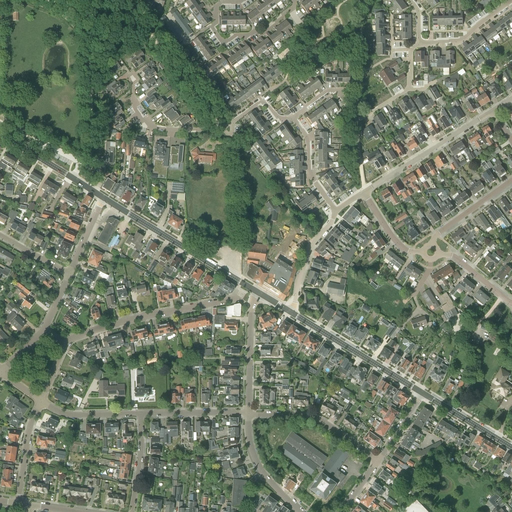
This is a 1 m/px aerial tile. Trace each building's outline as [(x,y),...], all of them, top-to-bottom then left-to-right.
[(188,8),(188,9),(196,3),(194,0),(193,0),(189,0),(185,3),(188,7),(188,8)] [(261,0),(264,3),(261,5),(266,12),(271,9),(266,2),(264,0),(261,0)] [(268,0),(266,2),(271,9),(276,5),(271,0),(268,0)] [(312,0),(306,0),(306,1),(311,8),(314,6),(316,9),(318,8),(312,0)] [(319,0),(312,0),(318,8),(320,7),(317,3),(320,1),(319,0)] [(391,10),(392,11),(404,3),(401,0),(397,0),(393,3),(392,3),(395,7),(392,9),(391,10)] [(433,0),(429,4),(432,8),(440,3),(437,0),(433,0)] [(311,8),(306,1),(301,5),(308,15),(310,14),(307,10),(311,8)] [(259,7),(256,9),(261,16),(266,12),(261,5),(258,2),(257,3),(259,7)] [(191,14),(203,6),(202,4),(198,6),(196,3),(188,9),(189,10),(190,9),(192,13),(191,14)] [(404,3),(392,11),(392,12),(390,13),(391,14),(397,10),(400,13),(407,8),(404,3)] [(191,14),(195,19),(203,13),(201,10),(204,7),(203,6),(191,14)] [(256,9),(251,13),(257,20),(260,18),(262,21),(264,20),(261,16),(256,9)] [(375,14),(375,20),(384,20),(384,16),(388,16),(388,14),(383,14),(383,10),(374,10),(374,14),(375,14)] [(239,12),(239,17),(239,25),(244,25),(244,26),(245,26),(245,25),(249,25),(246,21),(245,21),(245,17),(241,17),(241,12),(239,12)] [(200,23),(210,15),(209,13),(205,16),(203,13),(195,19),(198,24),(200,23)] [(257,20),(251,13),(246,16),(252,24),(255,21),(257,24),(259,23),(257,20)] [(210,15),(200,23),(201,25),(200,26),(199,28),(200,30),(201,31),(204,28),(210,23),(208,20),(212,17),(210,15)] [(507,17),(502,20),(507,27),(509,31),(510,32),(511,34),(511,33),(511,30),(511,29),(509,26),(511,23),(507,17)] [(497,24),(498,25),(498,24),(503,31),(505,34),(506,33),(504,29),(507,27),(502,20),(497,24)] [(286,21),(281,24),(289,35),(290,34),(288,31),(292,28),(286,21)] [(492,23),(490,24),(498,35),(503,31),(498,24),(498,25),(495,27),(492,23)] [(281,24),(276,28),(282,35),(285,33),(287,36),(289,35),(281,24)] [(491,29),(488,31),(493,38),(498,35),(490,24),(488,26),(491,29)] [(277,32),(273,34),(278,41),(283,37),(282,35),(276,28),(276,27),(274,28),(277,32)] [(493,38),(488,31),(485,34),(482,30),(480,31),(488,42),(493,38)] [(278,41),(273,34),(270,36),(268,33),(266,34),(273,45),(278,41)] [(195,47),(196,47),(196,46),(203,41),(200,38),(204,36),(203,34),(192,42),(195,46),(195,47)] [(475,35),(474,36),(482,47),(486,43),(481,36),(478,39),(475,35)] [(475,41),(472,43),(477,50),(482,47),(474,36),(472,37),(475,41)] [(261,42),(262,43),(267,49),(272,46),(267,39),(264,41),(261,38),(259,39),(261,42)] [(199,52),(200,51),(206,46),(204,43),(208,40),(207,39),(203,41),(196,46),(196,47),(199,50),(198,51),(199,52)] [(254,42),(257,46),(262,53),(267,49),(262,43),(259,45),(256,41),(254,42)] [(245,47),(242,49),(247,56),(247,57),(248,56),(248,55),(252,53),(244,42),(242,43),(245,47)] [(466,42),(464,43),(472,54),(477,50),(472,43),(468,46),(466,42)] [(472,54),(464,43),(462,44),(465,48),(462,51),(467,57),(472,54)] [(202,56),(202,57),(210,51),(208,48),(211,45),(210,44),(206,46),(200,51),(202,55),(202,56)] [(262,53),(257,46),(254,48),(251,45),(249,46),(257,56),(262,53)] [(237,53),(242,60),(243,60),(243,59),(247,56),(242,49),(239,46),(237,47),(240,51),(237,53)] [(210,51),(202,57),(203,56),(206,60),(205,61),(206,62),(214,56),(211,53),(215,50),(214,48),(210,51)] [(235,54),(232,56),(237,63),(238,64),(239,63),(238,62),(242,60),(237,53),(234,49),(232,50),(235,54)] [(134,55),(137,58),(134,60),(134,59),(131,62),(135,68),(138,66),(139,66),(143,62),(140,58),(144,56),(140,51),(134,55)] [(415,63),(422,63),(422,68),(428,68),(428,57),(424,57),(424,52),(415,53),(415,63)] [(431,56),(430,56),(430,60),(431,60),(431,63),(432,64),(437,64),(437,65),(437,67),(439,68),(443,68),(443,65),(443,57),(439,57),(439,52),(431,52),(431,56)] [(443,57),(443,65),(443,68),(443,76),(450,76),(450,64),(454,64),(454,52),(446,52),(446,57),(443,57)] [(237,63),(232,56),(229,53),(228,54),(230,58),(227,60),(233,68),(234,67),(233,66),(237,63)] [(118,62),(121,60),(117,55),(113,57),(113,59),(109,61),(112,65),(109,66),(114,73),(122,67),(118,62)] [(222,60),(219,62),(223,69),(224,70),(225,69),(225,68),(228,65),(221,55),(219,56),(222,60)] [(144,78),(146,81),(152,77),(156,74),(153,69),(155,68),(154,66),(155,65),(153,62),(155,60),(154,58),(145,65),(147,67),(142,71),(145,75),(144,76),(144,78)] [(217,63),(214,66),(219,72),(219,73),(220,72),(223,69),(219,62),(216,58),(214,60),(217,63)] [(388,66),(390,70),(398,65),(395,61),(388,66)] [(212,67),(209,69),(214,77),(215,76),(215,75),(219,72),(214,66),(211,62),(209,63),(212,67)] [(214,77),(209,69),(206,65),(204,67),(207,70),(204,73),(209,80),(210,80),(210,79),(214,76),(214,77)] [(269,67),(272,70),(277,77),(282,73),(277,67),(273,69),(271,65),(269,67)] [(250,73),(251,75),(257,71),(254,68),(243,75),(245,77),(250,73)] [(264,70),(267,74),(272,80),(277,77),(272,70),(269,73),(266,69),(264,70)] [(380,74),(379,75),(381,78),(382,78),(383,80),(394,73),(392,70),(392,71),(391,70),(389,71),(388,69),(380,74)] [(507,71),(503,74),(507,82),(505,83),(506,85),(509,89),(509,90),(511,87),(511,79),(510,76),(507,71)] [(267,74),(264,76),(261,72),(259,74),(267,84),(272,80),(267,74)] [(394,73),(383,80),(387,86),(395,81),(397,80),(396,79),(397,79),(396,77),(394,78),(392,75),(395,73),(394,73)] [(152,77),(146,81),(144,83),(149,90),(152,88),(154,87),(155,89),(163,83),(160,79),(155,82),(152,77)] [(311,78),(309,79),(317,90),(322,86),(316,78),(313,81),(311,78)] [(260,79),(256,82),(261,89),(263,87),(266,90),(268,89),(260,79)] [(310,83),(306,86),(312,93),(317,90),(309,79),(308,80),(310,83)] [(446,80),(444,81),(445,85),(446,86),(446,88),(456,88),(456,80),(446,80)] [(102,93),(103,92),(105,92),(105,93),(106,92),(107,92),(109,91),(110,92),(111,91),(114,95),(118,93),(118,92),(123,88),(118,82),(116,83),(115,81),(101,91),(102,93)] [(256,82),(251,86),(255,92),(256,92),(259,90),(261,94),(263,93),(260,89),(261,89),(256,82)] [(489,86),(496,98),(503,93),(496,82),(489,86)] [(236,86),(241,93),(246,99),(250,96),(246,89),(242,92),(237,85),(236,86)] [(301,85),(300,86),(307,97),(312,93),(306,86),(303,88),(301,85)] [(251,86),(246,89),(250,96),(254,94),(256,97),(258,96),(256,92),(255,92),(251,86)] [(307,97),(300,86),(298,88),(300,90),(297,93),(302,100),(307,97)] [(483,95),(481,97),(485,104),(490,101),(484,92),(485,91),(483,86),(479,89),(483,95)] [(279,95),(282,100),(289,95),(287,92),(290,89),(289,88),(279,95)] [(435,88),(428,92),(432,99),(429,100),(433,106),(436,105),(434,102),(441,98),(435,88)] [(149,107),(153,104),(157,101),(152,95),(156,92),(154,90),(146,96),(148,98),(144,101),(149,107)] [(233,93),(236,96),(241,103),(246,99),(241,93),(238,95),(235,91),(233,93)] [(228,96),(230,99),(231,99),(236,106),(241,103),(236,96),(233,99),(230,95),(228,96)] [(282,100),(286,105),(296,97),(295,96),(291,98),(289,95),(282,100)] [(422,96),(414,101),(415,101),(421,110),(425,107),(427,110),(433,106),(429,100),(428,100),(425,101),(422,96)] [(296,97),(286,105),(289,110),(296,105),(294,102),(297,99),(296,97)] [(485,104),(481,97),(477,99),(481,107),(485,104)] [(165,108),(171,104),(172,103),(170,100),(169,102),(168,100),(164,103),(161,98),(157,101),(153,104),(158,111),(162,108),(163,110),(165,108)] [(231,99),(230,99),(227,101),(225,99),(223,100),(231,110),(236,106),(231,99)] [(468,103),(466,104),(467,106),(466,106),(467,108),(468,107),(471,112),(472,111),(473,112),(476,110),(475,109),(476,109),(477,110),(480,108),(477,103),(474,105),(475,104),(473,100),(472,100),(471,99),(467,101),(468,103)] [(331,100),(326,103),(332,111),(335,109),(337,112),(339,110),(331,100)] [(409,110),(412,114),(418,111),(412,102),(409,104),(407,100),(400,104),(405,112),(409,110)] [(110,112),(115,118),(119,115),(122,112),(120,109),(121,109),(117,102),(112,106),(111,104),(107,107),(110,111),(110,112)] [(326,103),(321,107),(327,115),(331,112),(335,118),(336,117),(332,111),(326,103)] [(167,118),(174,113),(171,108),(173,106),(171,104),(165,108),(166,110),(166,111),(163,114),(166,119),(167,118)] [(321,107),(317,111),(322,117),(325,115),(327,119),(329,117),(327,115),(321,107)] [(456,116),(459,121),(464,117),(458,108),(455,110),(455,108),(449,112),(453,118),(456,116)] [(391,120),(393,124),(401,119),(395,110),(389,113),(392,119),(391,120)] [(248,116),(251,121),(262,114),(260,112),(257,115),(254,111),(248,116)] [(317,111),(312,114),(317,121),(320,119),(323,122),(324,121),(322,117),(317,111)] [(178,121),(183,118),(181,115),(179,117),(175,112),(174,113),(167,118),(171,123),(174,120),(176,121),(177,122),(178,121)] [(252,127),(253,127),(261,121),(259,118),(263,115),(262,114),(251,121),(254,125),(252,127)] [(317,121),(312,114),(307,118),(312,125),(315,122),(319,128),(321,127),(317,121)] [(375,127),(379,133),(383,130),(381,128),(387,124),(381,114),(374,119),(377,125),(375,127)] [(115,118),(110,121),(115,128),(117,130),(125,124),(121,118),(120,118),(118,116),(119,115),(115,118)] [(183,118),(178,121),(182,126),(187,122),(189,125),(194,121),(192,118),(190,120),(186,115),(183,118)] [(438,122),(441,127),(442,127),(444,130),(451,126),(448,121),(450,120),(447,115),(445,117),(445,118),(438,122)] [(431,119),(427,122),(429,125),(427,126),(429,129),(434,137),(439,133),(437,129),(439,128),(437,125),(435,126),(431,119)] [(255,127),(258,131),(269,123),(267,122),(264,124),(261,121),(253,127),(254,128),(255,127)] [(269,123),(258,131),(262,136),(269,131),(266,128),(270,125),(269,123)] [(415,126),(418,130),(416,132),(415,130),(411,132),(413,135),(415,134),(421,145),(426,141),(422,135),(423,134),(422,132),(425,131),(420,123),(415,126)] [(279,131),(282,134),(288,129),(285,124),(274,132),(275,134),(279,131)] [(378,138),(378,137),(378,136),(377,135),(379,133),(375,128),(373,129),(371,126),(363,132),(368,140),(374,137),(375,139),(376,140),(377,139),(378,139),(378,138)] [(485,128),(482,130),(485,134),(484,135),(486,139),(485,139),(487,142),(491,140),(489,137),(493,135),(491,132),(491,131),(488,126),(487,127),(485,128)] [(279,143),(280,143),(292,134),(288,129),(282,134),(284,137),(279,141),(280,142),(279,143)] [(475,134),(473,136),(479,147),(482,145),(479,141),(482,139),(477,133),(476,133),(475,134)] [(286,140),(289,144),(296,139),(295,139),(292,134),(280,143),(281,145),(286,140)] [(479,147),(473,136),(470,138),(470,137),(468,138),(469,138),(468,139),(472,145),(474,144),(477,148),(479,147)] [(289,144),(287,145),(288,146),(291,144),(294,148),(295,147),(296,149),(301,149),(301,143),(301,142),(298,137),(295,139),(296,139),(289,144)] [(407,145),(411,151),(417,147),(414,142),(416,141),(413,137),(410,140),(412,142),(407,145)] [(145,139),(141,139),(135,138),(134,145),(142,147),(141,148),(146,149),(148,143),(145,143),(145,139)] [(397,146),(393,140),(389,142),(395,151),(396,150),(400,157),(402,156),(403,157),(405,156),(405,155),(406,154),(399,144),(397,146)] [(252,146),(256,151),(263,146),(266,143),(265,141),(262,144),(259,141),(252,146)] [(105,159),(104,164),(113,164),(114,143),(106,143),(105,159)] [(154,156),(158,156),(164,157),(164,160),(168,160),(169,152),(166,152),(166,149),(165,149),(165,144),(156,143),(155,146),(154,146),(154,151),(155,151),(154,156)] [(456,146),(460,153),(464,151),(470,161),(476,157),(473,152),(470,154),(469,152),(467,149),(466,149),(462,143),(459,144),(456,146)] [(175,147),(170,147),(169,155),(170,155),(169,165),(173,166),(173,164),(179,165),(179,160),(180,160),(181,156),(182,156),(183,146),(179,145),(178,150),(175,149),(175,147)] [(256,151),(260,155),(266,150),(266,151),(268,149),(270,148),(269,146),(265,149),(263,146),(256,151)] [(457,155),(460,153),(456,146),(453,147),(453,148),(451,149),(455,156),(454,157),(456,160),(459,158),(457,155)] [(200,162),(200,161),(204,161),(204,163),(211,163),(212,160),(215,160),(215,154),(200,153),(197,149),(191,153),(193,155),(192,156),(194,159),(193,160),(196,165),(200,162)] [(260,155),(263,160),(270,155),(274,153),(272,151),(269,154),(266,151),(266,150),(260,155)] [(369,155),(367,156),(370,161),(375,158),(377,162),(374,163),(378,170),(385,166),(381,159),(383,158),(380,153),(378,150),(369,155)] [(392,151),(386,155),(391,162),(396,159),(392,151)] [(7,166),(12,158),(7,155),(1,163),(0,165),(2,167),(3,166),(6,167),(7,166)] [(263,160),(267,165),(273,160),(274,160),(277,157),(276,156),(272,158),(270,155),(263,160)] [(436,160),(434,161),(436,164),(435,165),(438,169),(441,167),(441,168),(447,164),(442,155),(436,159),(436,160)] [(12,158),(7,166),(9,168),(7,170),(10,172),(11,169),(12,170),(17,161),(12,158)] [(273,160),(267,165),(270,170),(281,162),(279,161),(276,163),(274,160),(273,160)] [(506,173),(500,165),(502,164),(499,160),(495,163),(496,165),(498,167),(495,170),(500,177),(506,173)] [(13,175),(18,178),(25,167),(23,166),(24,165),(20,163),(20,164),(19,164),(14,172),(13,175)] [(430,164),(425,167),(429,173),(431,172),(433,176),(436,174),(434,170),(430,164)] [(469,167),(477,180),(480,178),(471,165),(469,167)] [(25,167),(18,178),(22,181),(24,178),(25,178),(30,170),(25,167)] [(423,177),(425,181),(428,179),(422,169),(419,170),(418,170),(417,171),(417,172),(421,179),(423,177)] [(32,173),(27,181),(25,184),(30,187),(29,188),(37,176),(36,175),(37,173),(33,171),(32,173)] [(459,180),(465,188),(467,186),(462,178),(462,179),(459,175),(457,173),(458,173),(457,171),(454,173),(455,174),(456,174),(457,177),(459,180)] [(487,180),(490,184),(495,180),(489,171),(482,176),(485,181),(487,180)] [(322,177),(326,182),(336,175),(335,173),(331,176),(329,172),(322,177)] [(413,174),(408,177),(417,192),(420,191),(417,187),(416,187),(415,185),(416,184),(415,181),(417,180),(413,174)] [(101,187),(106,190),(114,176),(111,175),(108,180),(106,178),(101,187)] [(326,182),(330,187),(336,182),(334,179),(337,176),(336,175),(326,182)] [(37,176),(29,188),(32,190),(33,188),(35,190),(37,187),(42,179),(37,176)] [(114,176),(106,190),(110,193),(116,184),(113,183),(117,178),(114,176)] [(417,192),(408,177),(403,181),(406,186),(409,184),(413,189),(415,188),(417,192)] [(134,195),(135,192),(129,189),(131,185),(132,178),(128,178),(127,188),(125,191),(126,192),(121,200),(127,203),(130,198),(131,199),(134,195)] [(41,197),(43,199),(52,185),(45,181),(41,188),(45,190),(43,193),(44,193),(41,197)] [(111,193),(115,196),(124,182),(121,181),(119,185),(117,184),(111,193)] [(475,181),(472,183),(479,192),(484,188),(480,182),(477,184),(476,183),(475,181)] [(124,182),(115,196),(120,199),(125,189),(127,187),(127,182),(124,182)] [(146,188),(144,187),(143,188),(141,187),(143,183),(140,182),(138,192),(139,193),(138,197),(140,198),(138,200),(139,201),(136,205),(142,208),(146,201),(143,199),(144,196),(143,196),(144,194),(143,193),(146,188)] [(330,187),(333,192),(343,184),(342,182),(339,185),(336,182),(330,187)] [(396,185),(393,187),(396,191),(395,192),(396,193),(397,193),(397,194),(400,192),(402,195),(403,197),(405,199),(409,196),(410,196),(407,191),(405,192),(403,190),(399,183),(398,184),(397,183),(396,184),(396,185)] [(479,192),(472,183),(474,185),(472,186),(473,187),(469,189),(474,196),(479,192)] [(343,184),(333,192),(337,197),(344,191),(342,188),(345,186),(343,184)] [(52,185),(43,199),(46,200),(48,196),(49,196),(50,194),(54,196),(58,189),(52,185)] [(388,190),(381,194),(384,197),(381,199),(383,202),(390,198),(392,201),(394,206),(399,203),(392,192),(390,193),(388,190)] [(459,190),(457,192),(464,203),(469,199),(465,193),(462,195),(459,190)] [(19,196),(19,200),(26,200),(26,196),(21,196),(21,193),(18,191),(16,196),(19,196)] [(304,198),(300,200),(307,209),(312,205),(304,195),(302,192),(300,193),(304,198)] [(464,203),(457,192),(459,195),(457,197),(458,198),(454,200),(459,207),(464,203)] [(59,210),(61,211),(71,196),(65,193),(61,199),(60,200),(64,202),(59,210)] [(306,193),(304,195),(312,205),(317,202),(312,195),(308,197),(306,193)] [(71,196),(61,211),(64,212),(69,204),(73,206),(76,200),(71,196)] [(78,205),(77,207),(79,208),(80,207),(82,208),(84,205),(87,207),(92,200),(86,196),(83,201),(81,204),(79,202),(78,205)] [(498,203),(504,211),(503,212),(507,217),(511,214),(509,212),(511,209),(504,199),(498,203)] [(307,209),(300,200),(297,202),(296,200),(294,202),(302,212),(307,209)] [(444,202),(442,203),(449,213),(454,210),(450,203),(450,204),(447,200),(444,202)] [(270,208),(272,210),(271,217),(270,217),(270,221),(276,222),(277,214),(281,210),(277,205),(275,207),(270,201),(265,205),(269,209),(270,208)] [(429,202),(426,204),(432,211),(435,209),(429,202)] [(36,205),(31,203),(27,209),(32,211),(36,205)] [(449,213),(442,203),(443,204),(441,206),(443,209),(440,211),(444,217),(449,213)] [(154,217),(156,218),(157,218),(158,218),(159,215),(161,217),(165,211),(162,210),(163,209),(156,205),(155,206),(153,204),(150,209),(152,210),(150,214),(154,216),(154,217)] [(171,225),(171,226),(176,218),(175,217),(172,215),(173,213),(171,212),(172,206),(169,206),(168,214),(170,215),(168,219),(169,219),(168,221),(169,221),(168,223),(168,224),(168,225),(170,226),(171,225)] [(79,208),(77,207),(75,210),(77,211),(75,215),(83,218),(84,217),(84,216),(86,214),(85,213),(86,212),(84,212),(85,210),(79,208)] [(353,207),(348,213),(355,219),(358,217),(360,219),(363,216),(353,207)] [(487,211),(495,222),(501,218),(493,207),(487,211)] [(176,218),(171,226),(174,227),(174,228),(176,229),(177,229),(179,230),(181,227),(179,226),(181,221),(178,219),(179,218),(179,211),(176,210),(176,216),(175,217),(176,218)] [(51,220),(50,222),(54,223),(54,222),(54,221),(55,221),(57,215),(55,215),(49,213),(47,219),(51,220)] [(355,219),(348,213),(343,219),(353,227),(355,225),(352,223),(355,219)] [(395,219),(397,223),(408,217),(405,213),(395,219)] [(433,213),(427,217),(433,225),(439,221),(435,215),(434,213),(433,213)] [(362,220),(366,224),(370,219),(366,215),(362,220)] [(483,228),(484,227),(486,230),(490,227),(482,215),(475,220),(479,225),(480,224),(483,228)] [(416,238),(416,237),(419,235),(412,225),(414,224),(408,217),(403,221),(408,228),(409,228),(410,230),(409,230),(411,233),(409,235),(412,240),(414,239),(414,240),(415,240),(416,238)] [(67,222),(71,223),(69,227),(77,231),(80,223),(69,218),(67,222)] [(13,221),(9,228),(16,232),(19,225),(20,223),(15,219),(14,219),(13,222),(13,221)] [(108,220),(107,220),(106,223),(107,224),(97,241),(105,246),(119,222),(112,219),(108,220)] [(422,226),(418,229),(421,233),(423,231),(424,232),(430,228),(426,223),(425,224),(423,220),(422,219),(419,221),(422,226)] [(19,225),(16,232),(22,235),(26,229),(24,228),(26,224),(21,221),(21,223),(19,225)] [(339,228),(346,234),(347,235),(350,233),(352,231),(343,223),(339,228)] [(370,223),(366,228),(370,232),(374,226),(370,223)] [(465,226),(451,237),(456,243),(466,235),(465,234),(469,231),(465,226)] [(244,238),(251,239),(252,228),(245,227),(244,238)] [(59,231),(65,234),(64,238),(72,242),(73,241),(74,241),(74,239),(74,238),(76,234),(67,230),(67,231),(60,228),(59,231)] [(335,228),(330,234),(335,238),(336,238),(339,241),(340,239),(342,237),(343,236),(344,235),(335,228)] [(362,232),(360,235),(365,239),(369,234),(365,230),(363,232),(362,232)] [(37,235),(34,242),(40,245),(44,239),(45,239),(46,239),(49,234),(49,232),(47,231),(43,238),(37,235)] [(27,238),(34,242),(37,235),(31,232),(27,238)] [(131,256),(136,259),(140,253),(141,252),(139,251),(142,245),(139,243),(142,237),(136,234),(134,238),(130,236),(125,243),(129,246),(131,243),(135,246),(134,248),(136,250),(135,251),(134,251),(131,256)] [(335,238),(330,234),(325,239),(334,247),(337,243),(334,240),(335,238)] [(344,236),(343,238),(349,242),(352,239),(347,235),(346,234),(344,236)] [(360,235),(359,234),(356,237),(363,242),(365,239),(360,235)] [(369,240),(373,246),(374,245),(382,240),(378,234),(372,238),(369,240)] [(117,239),(118,237),(115,236),(109,246),(113,249),(115,244),(118,245),(120,240),(117,239)] [(55,246),(60,248),(68,252),(69,251),(70,250),(69,249),(71,246),(63,243),(64,239),(59,237),(57,243),(58,244),(56,247),(55,246)] [(466,251),(468,252),(476,243),(471,239),(463,249),(466,251)] [(374,245),(373,246),(377,251),(380,249),(386,246),(382,240),(374,245)] [(324,241),(320,246),(327,253),(328,253),(325,251),(327,248),(331,251),(333,249),(324,241)] [(149,247),(147,246),(143,252),(146,254),(146,253),(148,255),(150,251),(153,252),(157,247),(152,243),(149,247)] [(476,243),(468,252),(471,254),(470,255),(473,258),(482,248),(479,245),(477,247),(475,245),(476,243)] [(294,281),(295,277),(294,277),(298,263),(291,259),(291,258),(289,257),(288,257),(281,253),(277,259),(270,271),(262,265),(262,261),(264,261),(266,246),(250,244),(247,264),(251,264),(251,265),(249,266),(248,268),(249,271),(246,275),(247,277),(259,284),(258,286),(283,301),(288,293),(287,292),(289,289),(291,286),(291,285),(292,282),(293,282),(294,281)] [(60,248),(55,246),(54,249),(59,251),(57,255),(62,257),(63,258),(64,259),(66,258),(67,256),(66,255),(68,252),(60,248)] [(327,253),(320,246),(315,251),(323,258),(327,253)] [(0,258),(7,262),(7,261),(11,263),(14,258),(8,255),(8,254),(0,249),(0,258)] [(345,250),(343,254),(352,258),(356,253),(350,249),(349,252),(345,250)] [(169,253),(168,253),(166,252),(166,251),(165,250),(163,250),(158,259),(165,264),(166,262),(167,262),(169,259),(168,258),(171,255),(170,254),(169,253)] [(90,257),(100,261),(102,257),(106,259),(107,258),(111,259),(112,256),(105,252),(104,255),(103,254),(102,255),(93,251),(90,257)] [(385,258),(390,262),(395,255),(391,251),(385,258)] [(352,258),(343,254),(340,259),(349,263),(352,258)] [(499,262),(489,254),(485,258),(490,262),(485,267),(490,272),(495,267),(499,262)] [(400,258),(395,255),(390,262),(388,264),(392,268),(394,265),(400,258)] [(100,261),(90,257),(88,263),(97,267),(95,270),(100,272),(102,273),(104,270),(102,269),(102,267),(98,265),(100,261)] [(179,259),(178,260),(175,258),(166,273),(169,275),(174,268),(177,271),(182,262),(183,261),(182,259),(181,258),(179,259)] [(316,259),(314,263),(329,269),(335,270),(336,265),(333,264),(334,260),(329,258),(327,264),(324,263),(324,262),(316,259)] [(400,258),(394,265),(399,270),(405,262),(400,258)] [(179,276),(182,277),(185,274),(188,276),(193,267),(187,263),(186,265),(185,265),(182,269),(183,270),(179,276)] [(329,269),(314,263),(313,268),(321,271),(321,269),(334,273),(335,270),(329,269)] [(149,268),(147,270),(152,273),(155,268),(151,265),(149,268)] [(407,270),(405,272),(406,273),(411,276),(415,269),(410,265),(407,270)] [(496,277),(502,281),(511,270),(506,265),(496,277)] [(450,266),(443,270),(447,276),(452,273),(452,275),(454,278),(459,275),(457,272),(454,273),(453,272),(454,272),(450,266)] [(0,275),(1,273),(7,277),(10,271),(5,268),(3,271),(0,269),(0,275)] [(51,279),(48,276),(50,274),(43,268),(38,274),(42,276),(39,280),(43,283),(49,289),(49,288),(51,288),(52,288),(51,286),(52,286),(51,285),(54,281),(51,279)] [(189,281),(192,283),(194,279),(198,282),(203,273),(203,272),(201,271),(200,271),(197,269),(196,271),(195,271),(193,275),(193,276),(189,281)] [(422,273),(415,269),(411,276),(417,280),(422,273)] [(443,270),(438,273),(441,280),(447,276),(443,270)] [(81,281),(82,281),(82,282),(85,283),(86,283),(90,285),(92,281),(94,282),(95,280),(98,274),(92,271),(90,277),(84,274),(81,281)] [(311,272),(309,278),(323,283),(317,280),(319,275),(311,272)] [(436,284),(441,280),(438,273),(432,277),(436,284)] [(197,299),(198,301),(200,300),(206,291),(210,285),(209,284),(212,279),(207,275),(202,283),(205,286),(197,299)] [(323,283),(309,278),(307,283),(315,286),(316,283),(323,285),(323,283)] [(116,286),(119,299),(127,297),(125,290),(128,289),(126,279),(122,280),(123,285),(116,286)] [(327,293),(343,296),(346,280),(341,279),(340,285),(329,283),(327,293)] [(463,292),(470,283),(466,279),(460,285),(463,287),(461,290),(463,292)] [(25,301),(21,305),(24,307),(25,306),(29,309),(34,303),(31,301),(31,300),(27,297),(32,291),(19,280),(14,287),(21,292),(19,295),(20,296),(25,299),(24,300),(25,301)] [(212,292),(210,296),(212,298),(223,296),(225,292),(228,295),(231,294),(234,289),(233,287),(223,280),(218,288),(217,289),(214,294),(212,292)] [(164,292),(166,301),(166,300),(174,298),(177,297),(176,293),(174,294),(173,291),(170,291),(170,290),(168,291),(167,288),(171,287),(171,285),(171,284),(163,281),(164,286),(163,286),(164,292)] [(136,291),(137,294),(146,292),(147,295),(150,294),(149,288),(145,288),(144,282),(140,283),(141,286),(131,288),(132,292),(136,291)] [(372,282),(369,284),(376,290),(378,287),(372,282)] [(470,283),(463,292),(465,294),(467,291),(470,293),(475,287),(470,283)] [(166,301),(164,292),(161,292),(159,286),(156,286),(156,284),(152,285),(153,287),(152,287),(153,293),(157,292),(157,293),(159,302),(162,301),(162,303),(166,302),(166,301)] [(450,293),(453,295),(460,287),(457,285),(450,293)] [(115,307),(115,305),(113,296),(114,296),(112,287),(103,289),(105,298),(106,298),(108,306),(111,305),(112,307),(115,307)] [(182,288),(183,293),(186,295),(187,294),(190,297),(192,293),(187,290),(187,291),(182,288)] [(81,292),(77,290),(74,298),(75,298),(75,299),(78,300),(81,301),(83,296),(87,298),(89,299),(90,295),(81,291),(81,292)] [(422,295),(428,304),(427,304),(429,308),(433,305),(435,310),(439,307),(429,290),(422,295)] [(474,298),(483,306),(484,304),(484,305),(489,299),(480,291),(474,298)] [(442,296),(446,302),(450,299),(446,293),(442,296)] [(457,308),(460,310),(469,298),(467,296),(457,308)] [(309,301),(309,309),(319,310),(319,298),(315,298),(315,302),(309,301)] [(464,305),(467,308),(473,301),(470,298),(464,305)] [(445,313),(449,311),(454,308),(456,307),(450,299),(446,302),(447,304),(441,307),(445,313)] [(4,310),(8,314),(16,307),(11,303),(4,310)] [(67,323),(72,326),(73,325),(74,326),(76,325),(77,325),(76,323),(75,322),(78,318),(74,315),(75,314),(72,312),(73,310),(74,311),(77,308),(70,303),(68,306),(70,308),(62,321),(66,324),(67,323)] [(99,318),(99,317),(97,310),(99,305),(97,303),(94,310),(91,311),(91,312),(93,319),(96,318),(97,319),(99,318)] [(333,319),(335,317),(340,309),(337,307),(334,312),(329,309),(331,306),(327,303),(323,310),(326,312),(322,318),(328,322),(331,318),(333,319)] [(226,316),(240,316),(240,306),(239,305),(227,307),(226,316)] [(338,319),(335,323),(334,326),(341,330),(347,320),(342,316),(343,314),(345,310),(341,307),(340,309),(335,317),(338,319)] [(454,308),(449,311),(453,319),(455,318),(454,317),(458,315),(454,308)] [(449,311),(445,313),(443,314),(446,321),(450,319),(451,320),(453,319),(449,311)] [(12,322),(11,324),(13,326),(14,325),(19,331),(25,324),(12,312),(5,320),(9,323),(11,321),(12,322)] [(268,316),(266,317),(274,332),(276,331),(277,329),(278,327),(276,325),(275,327),(273,323),(277,322),(276,321),(276,319),(275,318),(274,317),(272,313),(271,314),(270,314),(269,315),(268,315),(268,316)] [(200,317),(193,319),(196,333),(198,332),(198,329),(197,330),(196,327),(201,326),(200,317)] [(204,317),(200,317),(201,326),(205,326),(206,328),(209,327),(208,326),(210,325),(210,323),(208,323),(207,317),(204,318),(204,317)] [(268,330),(268,333),(275,333),(274,332),(266,317),(265,318),(264,317),(263,317),(261,318),(260,320),(262,324),(259,325),(262,329),(264,328),(268,326),(270,330),(268,330)] [(419,327),(427,324),(425,317),(411,321),(414,329),(419,327)] [(187,320),(188,329),(193,328),(194,330),(193,330),(193,333),(196,333),(193,319),(187,320)] [(390,338),(398,327),(399,326),(400,325),(395,321),(394,324),(392,323),(390,325),(382,319),(380,321),(390,328),(385,335),(390,338)] [(184,330),(188,329),(187,320),(182,321),(183,322),(180,322),(181,328),(178,329),(178,332),(181,331),(182,332),(185,332),(184,330)] [(221,328),(221,329),(224,329),(224,331),(231,332),(231,334),(232,335),(235,335),(236,334),(236,331),(237,330),(237,328),(236,328),(236,322),(224,322),(224,323),(221,323),(221,325),(221,328)] [(274,332),(275,333),(277,337),(279,334),(281,335),(282,332),(286,335),(291,326),(290,325),(289,324),(288,324),(285,322),(280,330),(277,329),(276,331),(274,332)] [(353,322),(349,328),(348,327),(346,329),(345,329),(344,332),(348,335),(349,336),(350,337),(351,337),(352,337),(353,335),(356,330),(357,329),(354,327),(355,324),(353,322)] [(168,324),(164,325),(165,333),(169,333),(170,335),(173,334),(173,333),(176,332),(175,329),(172,330),(171,324),(168,325),(168,324)] [(165,333),(164,325),(156,326),(157,332),(153,332),(154,336),(158,336),(158,337),(162,336),(161,334),(165,333)] [(393,340),(392,341),(396,343),(396,342),(398,338),(396,336),(402,328),(399,326),(398,327),(390,338),(393,340)] [(289,339),(292,341),(299,331),(298,331),(298,330),(296,328),(295,329),(293,327),(286,338),(288,340),(289,339)] [(145,328),(137,330),(139,340),(144,339),(144,340),(147,339),(147,338),(151,337),(150,333),(146,334),(145,328)] [(355,336),(354,339),(360,343),(363,338),(364,338),(367,334),(366,333),(368,330),(365,329),(364,330),(360,328),(358,331),(355,336)] [(0,342),(4,346),(9,341),(1,332),(1,331),(0,329),(0,342)] [(129,339),(130,342),(132,342),(132,343),(136,342),(136,341),(139,340),(137,330),(133,331),(133,332),(131,333),(132,338),(129,339)] [(299,331),(292,341),(296,343),(295,344),(298,346),(305,335),(302,333),(302,332),(300,331),(299,331)] [(275,333),(268,333),(268,334),(262,334),(262,338),(261,339),(261,340),(262,341),(262,342),(271,343),(271,337),(277,337),(275,333)] [(123,334),(113,337),(116,348),(120,346),(120,345),(123,344),(123,346),(126,346),(123,334)] [(106,351),(103,352),(104,355),(106,358),(109,358),(107,351),(109,350),(108,348),(111,348),(112,349),(116,348),(113,337),(103,340),(106,351)] [(306,347),(309,348),(314,340),(314,339),(312,338),(311,339),(309,337),(302,349),(304,350),(306,347)] [(381,345),(372,339),(371,342),(368,340),(364,345),(372,350),(371,351),(374,353),(377,348),(378,349),(381,345)] [(314,340),(309,348),(312,350),(310,354),(312,355),(315,352),(320,344),(318,342),(317,342),(315,340),(315,341),(314,340)] [(86,347),(87,353),(96,350),(96,349),(100,348),(98,341),(94,343),(91,344),(91,345),(86,347)] [(404,352),(407,355),(416,345),(413,343),(404,352)] [(281,351),(281,349),(281,346),(265,345),(265,348),(261,348),(261,351),(260,351),(261,354),(261,355),(261,357),(265,357),(279,357),(279,351),(281,351)] [(323,346),(318,354),(322,356),(320,359),(321,360),(319,362),(322,364),(331,350),(328,348),(327,347),(325,345),(323,346)] [(380,355),(381,356),(382,357),(383,357),(389,360),(393,353),(384,348),(380,355)] [(400,352),(398,351),(391,362),(396,365),(401,357),(398,356),(400,352)] [(69,365),(80,370),(81,365),(80,364),(81,361),(83,361),(85,357),(76,354),(73,361),(71,360),(69,365)] [(332,359),(329,364),(327,363),(325,366),(328,368),(330,366),(332,367),(334,363),(337,365),(342,357),(341,357),(342,356),(340,354),(339,355),(338,355),(335,354),(334,356),(333,355),(331,359),(332,359)] [(408,360),(410,356),(407,355),(403,359),(401,362),(402,363),(400,367),(402,369),(402,370),(404,371),(405,370),(406,371),(410,363),(406,360),(407,359),(408,360)] [(438,357),(436,360),(435,359),(432,364),(435,365),(434,366),(436,367),(430,376),(431,378),(432,379),(434,378),(436,380),(437,381),(438,382),(441,382),(442,380),(442,378),(446,372),(441,369),(444,365),(442,364),(443,362),(442,360),(438,357)] [(408,372),(409,373),(408,373),(410,375),(411,374),(412,374),(414,375),(415,372),(419,366),(422,361),(419,359),(418,360),(416,358),(411,366),(411,367),(411,368),(410,368),(408,372)] [(338,371),(348,377),(353,368),(351,367),(353,364),(349,361),(348,360),(347,359),(345,359),(341,367),(338,371)] [(418,378),(420,380),(426,370),(427,371),(431,364),(425,360),(414,376),(415,377),(416,378),(417,379),(418,378)] [(222,371),(224,371),(224,376),(227,376),(235,376),(235,372),(236,372),(236,371),(236,368),(226,368),(226,367),(222,367),(222,371)] [(313,373),(313,374),(317,377),(322,368),(319,367),(315,374),(313,373)] [(353,368),(348,377),(348,378),(352,380),(352,379),(356,381),(355,382),(360,385),(362,382),(365,377),(364,377),(367,372),(366,370),(365,369),(363,369),(363,370),(359,367),(357,370),(354,367),(353,368)] [(511,387),(505,383),(507,380),(509,377),(500,371),(494,381),(497,383),(491,392),(504,400),(510,391),(511,392),(511,387)] [(64,378),(61,385),(73,390),(76,384),(81,386),(83,381),(79,379),(68,375),(67,379),(64,378)] [(375,377),(372,375),(367,382),(365,381),(360,389),(362,390),(361,391),(364,393),(370,384),(373,386),(378,379),(377,378),(377,377),(376,376),(375,377)] [(135,388),(135,390),(135,396),(144,396),(144,397),(147,397),(147,396),(148,396),(148,389),(143,389),(143,381),(143,377),(137,377),(137,381),(137,388),(135,388)] [(458,384),(449,379),(444,388),(443,391),(445,392),(450,395),(453,389),(454,390),(458,384)] [(99,382),(99,398),(106,398),(106,395),(118,395),(118,396),(124,396),(124,384),(117,385),(117,387),(107,387),(107,381),(99,382)] [(378,393),(380,395),(382,392),(385,393),(390,386),(382,381),(378,389),(380,390),(378,393)] [(171,392),(171,403),(178,403),(178,400),(179,400),(179,394),(180,394),(183,394),(183,388),(181,388),(181,387),(176,387),(176,391),(171,392)] [(389,397),(391,399),(392,397),(393,398),(397,390),(391,387),(387,394),(390,396),(389,397)] [(184,397),(186,397),(186,403),(194,403),(194,395),(196,395),(196,389),(184,390),(184,397)] [(60,401),(63,402),(63,401),(64,402),(66,398),(71,400),(73,397),(77,399),(78,402),(76,407),(79,408),(83,399),(73,395),(73,396),(59,390),(57,394),(56,394),(55,397),(55,398),(60,400),(60,401)] [(208,395),(210,395),(210,391),(201,391),(201,395),(201,402),(208,402),(208,395)] [(339,391),(336,397),(337,398),(337,399),(338,399),(340,396),(345,399),(344,401),(348,404),(352,398),(339,391)] [(404,394),(403,393),(402,393),(401,393),(398,391),(393,400),(403,406),(406,401),(407,401),(409,399),(408,398),(404,395),(405,395),(404,394)] [(297,406),(301,406),(303,393),(295,393),(295,397),(292,398),(292,401),(295,402),(294,404),(297,405),(297,406)] [(303,393),(301,406),(306,406),(308,406),(309,399),(311,399),(311,395),(308,395),(307,394),(303,393)] [(225,404),(230,404),(238,404),(238,395),(230,395),(228,395),(228,400),(225,400),(225,404)] [(13,414),(7,421),(18,428),(23,421),(20,419),(22,416),(27,409),(17,402),(18,401),(12,397),(10,400),(10,401),(6,407),(11,410),(12,409),(18,414),(16,416),(13,414)] [(323,411),(327,413),(334,400),(332,403),(327,401),(325,403),(322,409),(324,410),(323,411)] [(334,400),(327,413),(331,415),(331,414),(334,415),(336,412),(339,414),(343,408),(337,404),(338,402),(334,400)] [(382,408),(380,410),(395,419),(396,416),(397,416),(398,414),(398,413),(391,409),(389,412),(382,408)] [(421,410),(419,413),(429,418),(432,413),(424,408),(422,410),(421,410)] [(395,419),(380,410),(379,412),(386,417),(384,420),(391,425),(391,424),(392,424),(393,423),(393,422),(395,419)] [(418,415),(416,418),(431,427),(434,429),(435,428),(431,426),(432,425),(428,423),(427,421),(429,418),(419,413),(421,413),(419,416),(418,415)] [(345,425),(348,428),(356,418),(355,417),(352,420),(350,419),(351,418),(349,416),(348,418),(347,417),(343,423),(345,424),(345,425)] [(356,418),(348,428),(352,430),(354,431),(358,426),(360,427),(362,424),(359,422),(359,420),(356,418)] [(431,427),(416,418),(417,419),(416,421),(415,420),(413,423),(414,424),(422,429),(427,432),(429,430),(423,427),(425,424),(431,427)] [(439,438),(448,423),(447,424),(445,422),(445,421),(443,419),(442,421),(442,420),(437,429),(442,432),(439,438)] [(40,427),(46,430),(46,432),(49,433),(51,430),(53,431),(56,426),(57,427),(58,424),(56,423),(57,422),(53,420),(53,421),(49,420),(46,426),(42,424),(40,427)] [(387,432),(372,422),(369,420),(368,422),(372,425),(375,427),(378,429),(376,432),(383,437),(384,437),(384,436),(385,435),(385,434),(387,432)] [(374,421),(372,422),(387,432),(388,429),(389,429),(390,427),(390,426),(383,421),(379,427),(376,425),(378,422),(375,420),(375,421),(374,421)] [(188,431),(189,443),(193,443),(193,427),(188,427),(188,422),(181,423),(181,432),(181,436),(185,436),(185,431),(188,431)] [(159,438),(163,438),(163,428),(157,428),(157,423),(151,424),(151,432),(159,432),(159,438)] [(163,428),(163,438),(164,444),(168,444),(168,437),(178,437),(177,429),(176,429),(176,423),(166,423),(167,429),(166,429),(166,432),(164,432),(164,428),(163,428)] [(444,441),(453,427),(450,425),(451,424),(448,423),(439,438),(441,439),(444,433),(447,435),(444,441)] [(132,424),(127,424),(127,425),(127,424),(122,424),(123,440),(128,440),(128,441),(130,441),(130,440),(131,440),(131,434),(127,434),(127,428),(132,427),(132,424)] [(453,427),(444,441),(446,442),(448,440),(450,437),(453,439),(455,436),(458,438),(461,433),(458,431),(458,430),(455,429),(456,428),(453,426),(453,427)] [(218,428),(212,429),(211,429),(211,440),(215,440),(216,432),(223,431),(223,427),(218,428)] [(231,438),(237,438),(238,429),(228,429),(228,434),(231,434),(231,438)] [(407,433),(408,434),(416,439),(418,440),(420,438),(418,437),(420,434),(411,429),(410,431),(409,430),(407,433)] [(13,432),(7,431),(6,436),(9,436),(8,441),(17,442),(17,439),(18,440),(19,437),(18,437),(18,433),(17,433),(17,432),(13,432)] [(286,441),(287,441),(285,443),(287,444),(281,452),(293,461),(292,462),(299,467),(311,476),(316,469),(322,473),(321,473),(322,474),(318,480),(317,480),(315,483),(315,484),(311,490),(325,501),(337,485),(337,484),(339,481),(341,483),(345,477),(338,471),(350,455),(339,448),(323,470),(322,469),(324,466),(322,465),(327,458),(292,432),(286,441)] [(367,442),(370,444),(376,434),(373,432),(372,434),(369,433),(364,440),(365,440),(365,441),(367,442)] [(376,434),(370,444),(372,445),(372,446),(374,447),(375,447),(378,444),(380,445),(382,442),(380,441),(381,439),(382,438),(376,434)] [(405,439),(413,445),(413,444),(418,447),(419,445),(414,442),(416,439),(408,434),(407,436),(406,436),(404,439),(405,439)] [(468,438),(464,444),(465,444),(469,447),(475,437),(471,434),(468,438)] [(468,438),(463,435),(457,445),(462,448),(465,444),(464,444),(468,438)] [(480,446),(481,447),(485,440),(479,436),(472,447),(478,450),(480,446)] [(44,448),(45,448),(50,449),(51,445),(54,446),(55,440),(38,437),(38,439),(37,440),(37,442),(37,443),(37,444),(41,445),(41,447),(42,447),(42,448),(44,448)] [(413,445),(405,439),(403,442),(402,441),(400,444),(402,445),(401,445),(410,450),(413,445)] [(482,452),(484,453),(490,443),(485,440),(481,447),(484,449),(482,452)] [(490,443),(484,453),(486,454),(488,451),(492,454),(497,447),(490,443)] [(0,451),(0,453),(15,455),(15,452),(16,453),(17,449),(16,449),(7,447),(7,452),(0,451)] [(220,457),(238,453),(237,447),(222,451),(223,454),(219,454),(220,457)] [(494,455),(501,460),(505,452),(498,448),(494,455)] [(402,461),(402,460),(405,461),(407,459),(404,457),(406,455),(405,454),(405,453),(403,452),(402,452),(398,450),(397,450),(397,451),(396,451),(396,452),(394,456),(400,459),(402,461)] [(15,455),(0,453),(0,457),(1,457),(1,456),(6,457),(5,461),(14,462),(15,462),(15,459),(14,459),(15,455)] [(42,463),(43,462),(44,462),(45,459),(49,459),(50,456),(45,455),(46,454),(42,454),(36,453),(35,457),(34,458),(34,459),(34,460),(40,461),(40,463),(42,463)] [(238,453),(220,457),(221,461),(230,459),(230,461),(240,458),(238,453)] [(499,464),(497,467),(500,469),(505,462),(509,464),(511,459),(511,456),(507,454),(503,460),(502,459),(500,462),(499,464)] [(120,455),(120,458),(122,459),(121,463),(129,464),(130,456),(122,455),(120,455)] [(387,463),(386,465),(387,466),(394,472),(398,466),(399,464),(397,463),(392,459),(389,463),(387,463)] [(118,465),(118,466),(121,466),(120,470),(128,471),(129,464),(121,463),(119,462),(118,465)] [(2,465),(2,470),(4,470),(3,477),(2,477),(1,486),(5,487),(5,486),(9,487),(11,484),(12,479),(11,479),(13,467),(2,465)] [(234,479),(236,479),(245,476),(243,467),(231,471),(234,479)] [(149,468),(149,469),(148,469),(148,471),(148,472),(148,474),(156,475),(155,476),(161,477),(161,474),(162,474),(163,470),(149,468)] [(128,471),(120,470),(120,475),(117,474),(117,478),(127,479),(128,471)] [(382,473),(380,475),(379,477),(387,482),(389,479),(392,481),(394,478),(388,474),(384,471),(382,473)] [(403,479),(393,472),(391,475),(401,482),(403,479)] [(37,492),(38,492),(40,484),(35,483),(36,476),(32,475),(32,478),(30,491),(34,491),(35,492),(36,493),(37,492)] [(47,493),(48,485),(51,486),(52,481),(51,481),(51,477),(46,476),(45,485),(40,484),(38,492),(40,492),(40,493),(42,493),(43,493),(47,493)] [(290,480),(284,488),(289,492),(290,489),(292,490),(295,486),(296,484),(295,483),(293,482),(295,479),(292,477),(290,480)] [(71,496),(72,496),(73,492),(71,492),(72,488),(69,487),(70,484),(68,483),(69,480),(65,479),(64,484),(65,484),(63,492),(66,493),(66,496),(70,497),(71,496)] [(231,507),(232,507),(236,508),(244,508),(247,481),(234,480),(233,494),(231,507)] [(373,485),(373,486),(372,488),(379,493),(378,494),(381,497),(385,492),(381,490),(383,487),(376,482),(375,482),(374,482),(373,484),(373,485)] [(72,496),(81,497),(82,494),(81,494),(81,489),(72,488),(71,492),(73,492),(72,496)] [(108,488),(107,495),(106,502),(110,503),(111,504),(113,504),(113,503),(115,504),(116,496),(111,495),(111,493),(112,493),(112,490),(112,489),(108,488)] [(82,494),(81,497),(83,497),(82,499),(87,499),(87,497),(90,497),(91,491),(81,489),(81,494),(82,494)] [(115,504),(116,504),(116,505),(118,505),(119,504),(123,505),(125,492),(122,492),(121,497),(116,496),(115,504)] [(366,495),(364,497),(377,506),(379,503),(374,500),(376,497),(368,492),(367,492),(366,494),(366,495)] [(503,511),(500,509),(501,508),(495,502),(499,498),(494,493),(487,500),(496,509),(493,511),(503,511)] [(149,511),(150,511),(151,511),(152,500),(148,500),(148,497),(144,496),(142,510),(147,510),(147,511),(149,511)] [(268,505),(267,506),(272,510),(276,505),(278,503),(269,497),(265,503),(268,505)] [(377,506),(364,497),(363,499),(362,499),(361,501),(360,502),(368,508),(370,505),(375,509),(377,506)] [(151,511),(152,511),(153,511),(154,511),(155,511),(160,511),(161,501),(161,498),(158,498),(157,499),(157,501),(152,500),(151,511)] [(258,510),(264,501),(261,499),(255,508),(258,510)] [(391,505),(384,500),(382,504),(389,509),(391,506),(391,505)] [(403,511),(427,511),(416,500),(403,511)] [(171,511),(172,510),(174,510),(174,503),(166,502),(165,511),(171,511)] [(229,511),(230,503),(226,503),(226,510),(222,510),(221,511),(229,511)]
